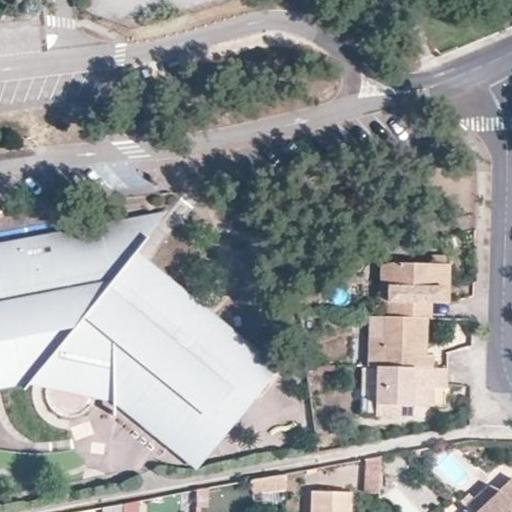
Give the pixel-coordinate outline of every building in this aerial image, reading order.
[(143,242),(134,253),(117,275),(129,285),(134,280),(137,279),(140,278),(144,277),(148,278),(152,280),(156,283),(270,378),(277,370),(284,276),(249,267),(256,248),(183,193),(162,212),(140,240),(143,242)] [(0,241),(0,264),(48,256),(60,242),(70,237),(91,228),(120,232),(133,236),(140,240),(162,212),(0,241)] [(0,381),(38,375),(84,317),(113,340),(112,391),(173,440),(198,409),(205,410),(208,409),(211,408),(213,407),(215,405),(216,403),(219,398),(240,415),(270,378),(156,283),(152,280),(148,278),(144,277),(140,278),(137,279),(134,280),(129,285),(117,275),(134,253),(143,242),(140,240),(133,236),(120,232),(91,228),(70,237),(60,242),(48,256),(0,264),(0,381)] [(429,256),(429,264),(443,265),(443,257),(429,256)] [(376,288),(390,289),(392,264),(378,263),(376,288)] [(388,304),(388,319),(418,319),(419,304),(431,305),(446,305),(447,265),(392,264),(390,289),(398,289),(398,303),(388,304)] [(426,320),(431,320),(431,305),(419,304),(418,319),(426,320)] [(0,390),(33,385),(112,404),(194,470),(240,415),(219,398),(216,403),(215,405),(213,407),(211,408),(208,409),(205,410),(198,409),(173,440),(112,391),(113,340),(84,317),(38,375),(0,381),(0,390)] [(370,339),(369,368),(376,369),(433,370),(434,356),(425,356),(426,320),(418,319),(388,319),(384,319),(384,339),(370,339)] [(444,389),(445,370),(433,370),(376,369),(375,418),(396,419),(396,406),(412,407),(432,408),(432,389),(444,389)] [(412,419),(412,407),(396,406),(396,419),(412,419)] [(411,451),(417,457),(419,449),(411,451)] [(378,494),(381,461),(366,459),(363,492),(378,494)] [(282,475),(250,483),(256,504),(287,496),(282,475)] [(511,511),(511,481),(511,480),(478,511),(511,511)] [(349,511),(350,490),(313,489),(312,511),(349,511)] [(122,511),(138,511),(139,504),(123,503),(122,511)]
